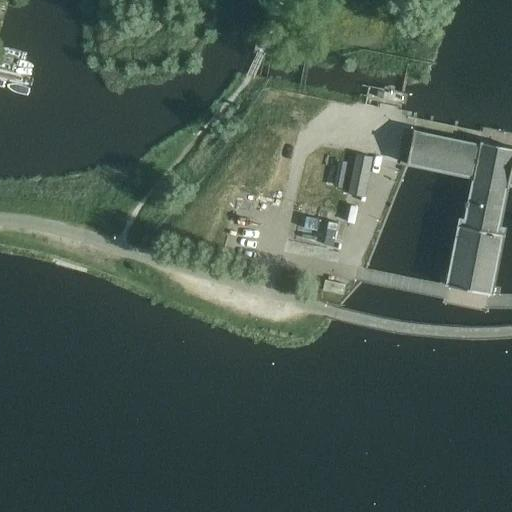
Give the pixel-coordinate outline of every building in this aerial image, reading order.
[(459,218),(445,284),(492,294),(504,228),(499,226),(508,185),(511,186),(511,148),(480,142),(480,144),(414,130),(407,165),(472,178),(464,219),(459,218)] [(321,144),(317,168),(329,170),(333,146),(321,144)] [(364,196),(371,157),(356,155),(348,193),(364,196)] [(353,159),(344,158),(340,186),(349,188),(353,159)] [(345,284),(325,280),(323,290),(343,294),(345,284)]
